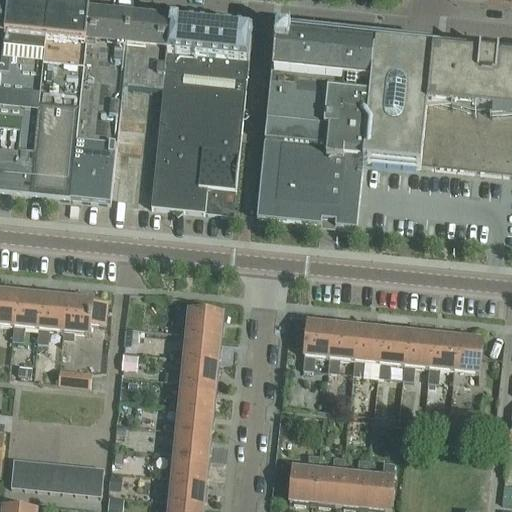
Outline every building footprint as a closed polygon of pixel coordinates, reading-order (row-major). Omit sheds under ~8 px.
[(0,88),(8,9),(0,8),(0,88)] [(73,180),(76,147),(88,17),(49,13),(8,9),(0,88),(0,197),(70,205),(73,180)] [(73,180),(70,205),(110,209),(122,91),(129,22),(88,17),(76,147),(73,180)] [(122,91),(163,96),(169,26),(170,25),(129,22),(122,91)] [(206,30),(169,26),(163,96),(151,213),(206,218),(208,194),(221,195),(235,196),(251,34),(215,31),(210,34),(206,30)] [(356,234),(363,166),(375,46),(290,38),(290,35),(275,33),(274,48),(275,48),(257,223),(356,234)] [(375,46),(363,166),(420,172),(431,52),(375,46)] [(511,60),(431,52),(420,172),(511,181),(511,60)] [(218,220),(221,195),(208,194),(206,218),(218,220)] [(233,221),(235,196),(221,195),(218,220),(233,221)] [(0,294),(0,330),(12,332),(16,297),(0,294)] [(16,297),(12,332),(11,345),(22,346),(23,333),(38,334),(41,299),(16,297)] [(63,337),(66,302),(41,299),(38,334),(36,347),(47,349),(48,335),(63,337)] [(92,304),(66,302),(63,337),(61,350),(72,351),(73,338),(88,339),(89,327),(104,329),(106,308),(92,306),(92,304)] [(187,339),(220,342),(223,317),(189,314),(188,331),(176,329),(175,338),(187,339)] [(328,363),(332,329),(307,327),(304,361),(303,372),(312,373),(314,362),(328,363)] [(332,329),(328,363),(327,375),(338,376),(339,364),(354,366),(357,332),(332,329)] [(357,332),(354,366),(352,377),(363,378),(364,367),(378,368),(382,335),(357,332)] [(136,352),(138,336),(125,335),(124,351),(136,352)] [(382,335),(378,368),(377,380),(388,381),(389,370),(404,371),(407,337),(382,335)] [(428,374),(432,340),(407,337),(404,371),(402,383),(412,384),(414,372),(428,374)] [(184,363),(218,367),(220,342),(187,339),(185,354),(174,353),(173,362),(184,363)] [(453,376),(456,342),(432,340),(428,374),(427,385),(438,386),(439,375),(453,376)] [(456,342),(453,376),(452,388),(462,389),(463,377),(478,379),(482,345),(456,342)] [(136,375),(137,360),(122,359),(121,374),(136,375)] [(182,387),(215,390),(218,367),(184,363),(183,378),(171,377),(171,386),(182,387)] [(17,379),(30,381),(31,372),(18,371),(17,379)] [(60,389),(89,392),(90,379),(62,376),(60,389)] [(168,410),(179,411),(213,415),(215,390),(182,387),(180,402),(169,401),(168,410)] [(177,435),(210,438),(213,415),(179,411),(177,426),(167,425),(166,433),(177,435)] [(452,412),(451,428),(481,431),(483,415),(452,412)] [(210,438),(177,435),(175,450),(158,448),(157,457),(174,459),(208,462),(210,438)] [(123,456),(115,455),(113,467),(122,468),(123,456)] [(208,462),(174,459),(173,474),(162,472),(161,482),(172,483),(206,486),(208,462)] [(313,509),(317,475),(318,462),(308,461),(307,474),(292,473),(289,507),(313,509)] [(339,511),(342,477),(344,464),(333,463),(331,476),(317,475),(313,509),(339,511)] [(341,511),(363,511),(367,480),(369,466),(357,465),(356,479),(342,477),(339,511),(341,511)] [(23,492),(26,467),(13,466),(10,491),(23,492)] [(26,467),(23,492),(36,493),(38,468),(26,467)] [(38,468),(36,493),(49,495),(52,469),(38,468)] [(367,480),(363,511),(389,511),(394,469),(383,468),(382,482),(367,480)] [(52,469),(49,495),(63,496),(65,471),(52,469)] [(65,471),(63,496),(75,497),(78,472),(65,471)] [(78,472),(75,497),(88,498),(90,473),(78,472)] [(103,474),(90,473),(88,498),(100,500),(103,474)] [(122,480),(110,479),(108,493),(120,494),(122,480)] [(206,486),(172,483),(170,498),(159,497),(158,506),(169,507),(203,511),(206,486)] [(118,511),(119,503),(109,502),(107,511),(118,511)]
